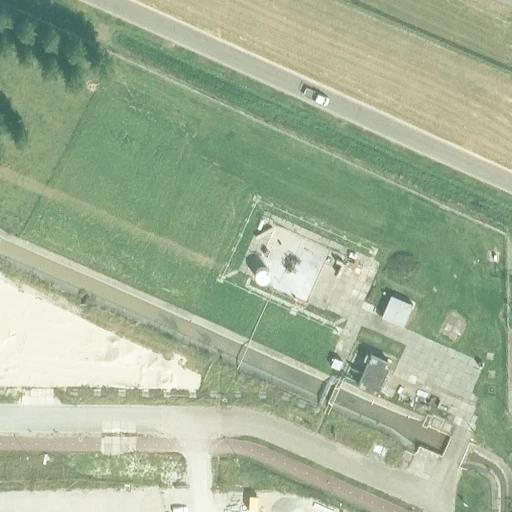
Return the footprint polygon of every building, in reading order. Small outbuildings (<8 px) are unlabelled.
[(373,287),(380,270),(369,265),(362,282),(373,287)] [(241,358),(317,390),(321,380),(312,376),(316,369),(248,341),(241,358)] [(382,344),(361,380),(379,391),(400,355),(382,344)] [(434,425),(454,431),(456,422),(436,416),(434,425)] [(201,467),(198,511),(219,511),(222,468),(201,467)]
